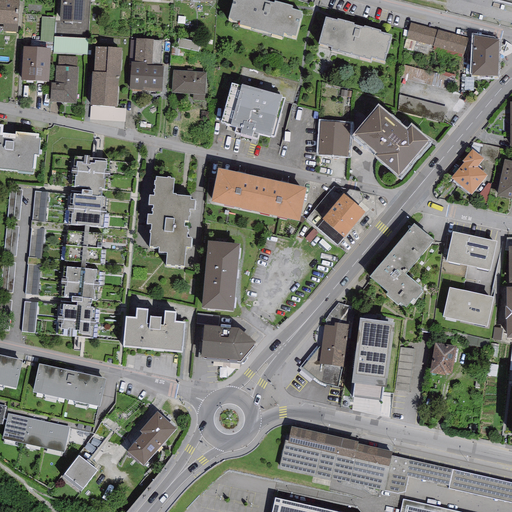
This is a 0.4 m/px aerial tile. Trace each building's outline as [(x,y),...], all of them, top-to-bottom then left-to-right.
[(19,2),(0,0),(0,25),(3,26),(3,33),(17,34),(19,2)] [(85,0),(61,0),(60,23),(84,25),(85,0)] [(264,1),(260,0),(232,0),(232,3),(233,4),(228,21),(240,24),(239,27),(283,39),(283,37),(296,40),(300,22),(301,22),(302,18),(301,18),(302,14),(292,12),(292,9),(274,4),(274,6),(263,3),(264,1)] [(40,43),(53,43),(54,18),(42,17),(40,43)] [(336,23),(325,20),(325,21),(318,46),(331,50),(331,52),(371,64),(372,60),(384,64),(391,38),(380,35),(381,33),(364,29),(364,31),(353,28),(354,26),(337,22),(336,23)] [(463,55),(468,39),(411,23),(406,39),(463,55)] [(88,40),(54,38),(53,52),(87,54),(88,40)] [(200,43),(179,38),(177,47),(198,52),(200,43)] [(500,41),(474,39),(471,77),(497,78),(500,41)] [(129,64),(131,64),(146,65),(146,67),(160,68),(162,42),(153,42),(153,41),(136,40),(136,41),(130,41),(129,64)] [(50,51),(23,49),(21,82),(48,84),(50,51)] [(122,50),(95,49),(93,74),(92,74),(90,108),(116,109),(116,108),(118,81),(120,81),(122,50)] [(58,56),(58,67),(77,68),(77,58),(58,56)] [(146,65),(131,64),(130,91),(161,93),(163,68),(160,68),(146,67),(146,65)] [(450,77),(405,66),(402,78),(447,89),(450,77)] [(58,67),(56,67),(55,84),(51,84),(50,103),(76,105),(78,69),(77,68),(58,67)] [(206,73),(173,72),(171,93),(193,95),(192,101),(205,101),(206,73)] [(282,98),(242,87),(241,89),(232,86),(221,125),(231,127),(230,129),(236,130),(234,135),(257,141),(258,136),(270,140),(271,138),(274,139),(285,101),(281,100),(282,98)] [(443,123),(447,108),(399,95),(394,110),(443,123)] [(126,108),(116,108),(116,109),(90,108),(89,120),(125,122),(126,108)] [(407,134),(379,110),(355,138),(377,157),(375,160),(398,180),(429,144),(411,129),(407,134)] [(320,125),(319,155),(345,157),(346,146),(348,146),(349,127),(320,125)] [(3,127),(0,126),(0,170),(18,172),(17,174),(33,175),(35,157),(39,158),(41,140),(38,140),(39,136),(16,134),(15,136),(2,135),(3,127)] [(484,145),(481,158),(484,161),(482,163),(495,164),(499,148),(484,145)] [(481,158),(472,151),(462,162),(464,164),(451,180),(471,196),(487,177),(477,169),(482,163),(484,161),(481,158)] [(71,192),(81,193),(81,197),(101,198),(101,195),(106,195),(109,160),(74,157),(71,192)] [(511,162),(504,161),(497,198),(511,200),(511,162)] [(211,205),(254,214),(262,181),(218,171),(211,205)] [(167,180),(156,180),(156,184),(154,184),(154,188),(155,188),(155,193),(153,193),(153,195),(154,195),(154,199),(149,198),(148,208),(153,208),(153,212),(151,212),(151,214),(153,214),(152,217),(148,217),(147,227),(151,227),(151,233),(149,233),(149,236),(150,236),(149,249),(153,250),(152,251),(157,252),(157,250),(159,250),(159,255),(167,256),(166,268),(170,268),(170,269),(175,270),(175,268),(177,268),(177,270),(180,270),(180,269),(184,269),(186,250),(191,250),(191,241),(187,240),(187,236),(188,236),(188,233),(188,229),(184,229),(185,224),(188,224),(189,220),(190,220),(190,216),(189,216),(189,213),(194,213),(195,203),(191,203),(191,199),(176,198),(176,197),(173,197),(174,181),(170,181),(170,179),(168,179),(167,180)] [(307,190),(262,181),(254,214),(299,224),(307,190)] [(488,184),(479,195),(483,196),(481,203),(486,204),(491,185),(488,184)] [(11,190),(8,219),(19,220),(22,191),(11,190)] [(48,193),(35,192),(32,221),(45,222),(48,193)] [(81,197),(71,196),(57,337),(93,340),(106,199),(101,198),(81,197)] [(365,214),(343,196),(316,229),(337,246),(343,240),(344,240),(365,214)] [(7,226),(4,256),(16,257),(19,227),(7,226)] [(434,243),(414,227),(369,280),(387,295),(385,297),(398,308),(400,306),(406,310),(413,301),(415,303),(423,294),(421,293),(422,290),(406,276),(434,243)] [(44,230),(31,229),(29,258),(41,259),(44,230)] [(453,234),(446,263),(490,273),(497,243),(453,234)] [(239,246),(207,244),(201,311),(233,314),(239,246)] [(3,263),(1,292),(12,293),(15,264),(3,263)] [(40,267),(28,265),(25,295),(37,296),(40,267)] [(494,299),(449,289),(443,319),(487,329),(494,299)] [(0,299),(0,329),(9,331),(11,300),(0,299)] [(37,304),(25,303),(22,333),(34,334),(37,304)] [(324,322),(324,326),(334,327),(334,324),(350,326),(356,308),(338,304),(324,322)] [(403,320),(356,308),(350,326),(350,330),(353,330),(370,335),(398,341),(403,320)] [(148,312),(137,311),(136,321),(126,320),(124,348),(182,353),(184,326),(175,325),(176,315),(165,314),(164,328),(160,328),(161,321),(150,320),(149,326),(147,326),(148,312)] [(350,326),(334,324),(334,327),(324,326),(321,347),(320,347),(302,369),(316,381),(319,383),(323,385),(337,389),(341,368),(344,369),(350,330),(350,326)] [(238,331),(204,328),(201,359),(240,363),(255,345),(238,331)] [(503,329),(494,328),(492,340),(501,341),(503,329)] [(353,330),(349,368),(360,370),(360,368),(366,369),(370,335),(353,330)] [(481,339),(457,333),(455,342),(479,348),(481,339)] [(456,348),(435,345),(430,375),(445,377),(446,374),(452,375),(456,348)] [(400,348),(395,390),(409,392),(414,350),(400,348)] [(22,362),(0,357),(0,386),(16,390),(22,362)] [(106,380),(39,366),(33,394),(100,408),(106,380)] [(366,369),(360,368),(360,370),(355,393),(384,400),(389,377),(379,375),(380,372),(366,369)] [(177,430),(157,413),(139,433),(142,436),(127,453),(143,468),(177,430)] [(2,441),(22,445),(28,418),(8,414),(2,441)] [(49,423),(28,418),(22,445),(43,450),(49,423)] [(70,428),(49,423),(43,450),(64,454),(70,428)] [(358,444),(291,428),(289,437),(286,436),(280,469),(384,493),(384,491),(398,495),(405,493),(409,478),(437,485),(436,487),(511,504),(511,483),(391,456),(392,453),(358,446),(358,444)] [(97,472),(78,458),(62,478),(81,493),(97,472)] [(455,511),(403,500),(400,511),(331,511),(274,500),(271,511),(455,511)]
